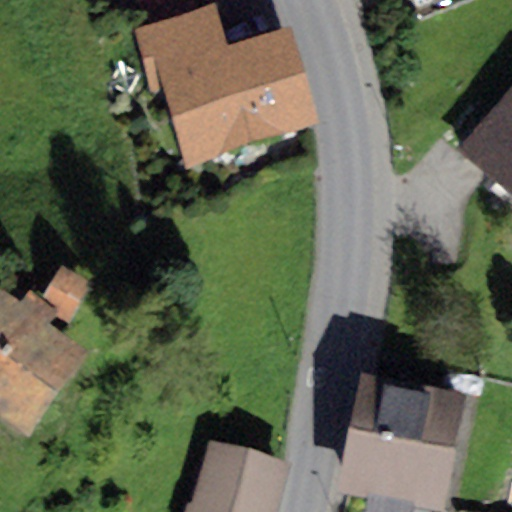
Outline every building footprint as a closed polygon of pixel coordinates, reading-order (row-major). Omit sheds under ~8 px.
[(122,0),(129,9),(141,0),(122,0)] [(215,2),(131,28),(149,86),(161,82),(187,166),(323,124),(292,24),(228,44),(215,2)] [(511,92),(462,149),(511,192),(511,92)] [(60,266),(41,298),(56,309),(54,313),(68,321),(90,282),(60,266)] [(0,417),(27,438),(89,350),(48,322),(54,313),(56,309),(41,298),(28,287),(18,299),(0,288),(0,417)] [(444,511),(468,391),(361,370),(337,491),(366,496),(362,511),(444,511)] [(279,511),(294,461),(208,437),(190,502),(186,501),(182,511),(279,511)]
